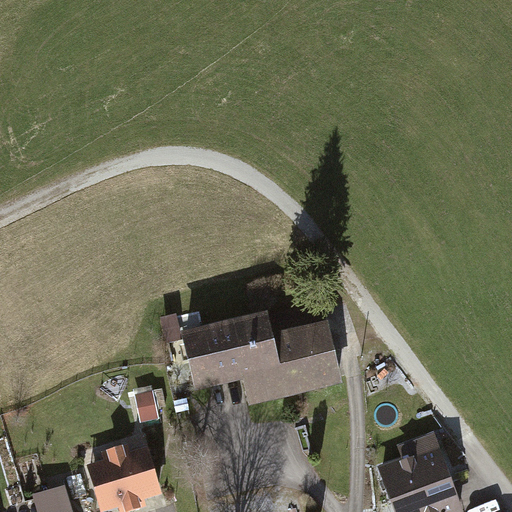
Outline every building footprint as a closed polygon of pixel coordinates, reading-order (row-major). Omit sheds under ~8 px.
[(267,318),(175,336),(186,395),(236,385),(241,410),(334,392),(323,333),(272,343),(267,318)] [(151,394),(129,398),(135,428),(156,424),(151,394)] [(451,511),(433,448),(377,464),(390,511),(451,511)] [(141,452),(81,466),(91,511),(143,511),(154,510),(141,452)] [(72,511),(65,488),(33,498),(37,511),(72,511)]
